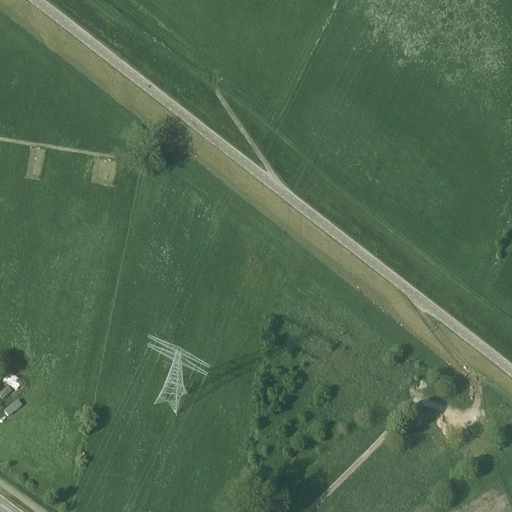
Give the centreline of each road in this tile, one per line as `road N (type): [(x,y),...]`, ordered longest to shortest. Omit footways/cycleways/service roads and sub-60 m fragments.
road 1 (tertiary): [(511,375),(29,0)]
road 2 (track): [(493,511),(436,441),(270,299),(174,484),(156,506),(138,511)]
road 3 (track): [(417,301),(472,376),(474,417),(326,497),(272,471),(225,471),(201,511)]
road 4 (motorway): [(511,429),(365,511)]
